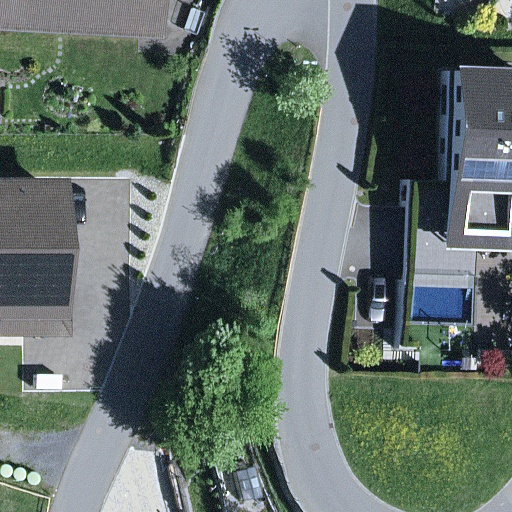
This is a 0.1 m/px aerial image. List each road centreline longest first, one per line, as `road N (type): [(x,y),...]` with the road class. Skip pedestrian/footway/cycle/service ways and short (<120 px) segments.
road 1 (residential): [(250,0),(83,511)]
road 2 (residential): [(357,0),(334,201),(306,352),(312,462),(346,511)]
